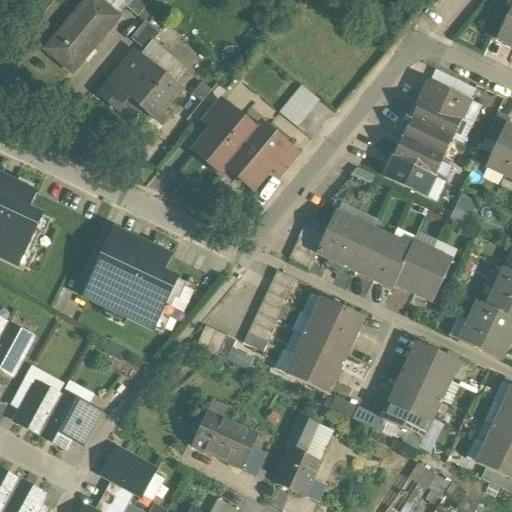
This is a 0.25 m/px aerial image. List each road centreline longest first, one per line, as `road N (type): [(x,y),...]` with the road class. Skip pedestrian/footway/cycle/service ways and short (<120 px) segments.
road 1 (residential): [(511,372),(251,255)]
road 2 (residential): [(0,134),(251,255)]
road 3 (residential): [(251,255),(425,49)]
